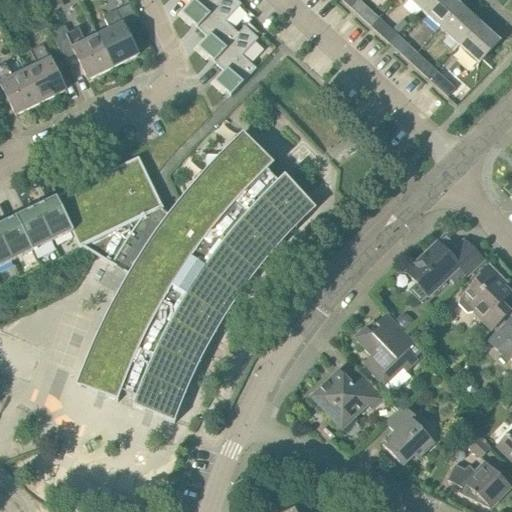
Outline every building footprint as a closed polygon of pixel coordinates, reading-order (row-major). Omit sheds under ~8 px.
[(182,15),(196,29),(222,1),(221,0),(185,0),(191,5),(182,15)] [(198,49),(213,63),(239,35),(226,23),(242,6),(235,0),(222,0),(222,1),(196,29),(208,39),(198,49)] [(340,0),(352,11),(360,2),(361,0),(340,0)] [(408,0),(422,12),(432,0),(408,0)] [(440,29),(460,7),(452,0),(432,0),(422,12),(440,29)] [(35,36),(49,29),(43,17),(38,7),(37,7),(38,7),(24,14),(35,36)] [(459,46),(479,24),(460,7),(440,29),(459,46)] [(366,8),(358,16),(371,28),(379,19),(366,8)] [(98,37),(113,69),(138,57),(116,12),(102,18),(109,31),(98,37)] [(398,34),(407,25),(402,20),(393,29),(398,34)] [(479,24),(459,46),(479,64),(499,42),(479,24)] [(385,25),(377,34),(390,45),(398,37),(385,25)] [(79,29),(69,35),(65,27),(51,34),(64,61),(75,55),(88,81),(113,69),(98,37),(86,43),(79,29)] [(239,35),(213,63),(224,73),(215,83),(231,98),(257,70),(242,57),(258,40),(245,28),(239,35)] [(404,43),(397,52),(409,63),(417,54),(404,43)] [(41,104),(66,92),(44,47),(31,53),(37,67),(25,73),(41,104)] [(424,61),(416,69),(428,80),(436,72),(424,61)] [(41,104),(25,73),(13,79),(6,65),(0,67),(0,85),(15,117),(41,104)] [(443,79),(435,87),(448,98),(455,90),(443,79)] [(133,409),(175,425),(181,408),(171,405),(186,370),(204,336),(224,303),(246,272),(270,242),(296,215),(303,223),(316,210),(285,178),(278,185),(267,173),(274,166),(243,134),(230,146),(237,154),(212,180),(189,207),(182,215),(176,223),(168,217),(170,215),(164,210),(138,159),(56,199),(72,234),(80,251),(83,249),(137,282),(120,312),(105,342),(92,374),(82,370),(76,387),(118,403),(122,393),(136,399),(133,409)] [(56,199),(35,210),(52,244),(72,234),(56,199)] [(35,210),(15,219),(32,254),(52,244),(35,210)] [(15,219),(0,226),(0,238),(12,264),(32,254),(15,219)] [(0,238),(0,269),(12,264),(0,238)] [(420,262),(407,274),(417,284),(409,292),(421,304),(429,296),(448,279),(455,286),(466,276),(467,276),(483,261),(465,242),(457,250),(446,238),(438,245),(428,254),(430,257),(422,264),(420,262)] [(461,298),(459,305),(468,314),(473,313),(492,331),(511,312),(502,303),(511,294),(504,287),(506,285),(488,267),(474,283),(476,284),(466,294),(461,298)] [(366,329),(354,340),(372,358),(364,365),(385,386),(403,369),(407,373),(419,361),(409,351),(415,345),(387,316),(376,326),(380,329),(373,336),(366,329)] [(404,333),(414,324),(407,316),(401,316),(394,322),(404,333)] [(511,319),(489,342),(508,362),(511,358),(511,319)] [(423,340),(423,333),(417,330),(412,333),(412,339),(417,343),(423,340)] [(312,398),(337,425),(364,400),(373,410),(385,399),(365,378),(353,389),(341,376),(336,381),(333,378),(312,398)] [(382,446),(402,467),(414,457),(417,460),(434,445),(420,429),(422,427),(405,408),(386,425),(395,434),(382,446)] [(480,461),(491,450),(469,429),(459,439),(480,461)] [(511,430),(496,447),(511,462),(511,430)] [(490,510),(511,488),(485,463),(476,473),(469,467),(465,471),(456,464),(447,482),(462,489),(459,495),(490,510)]
